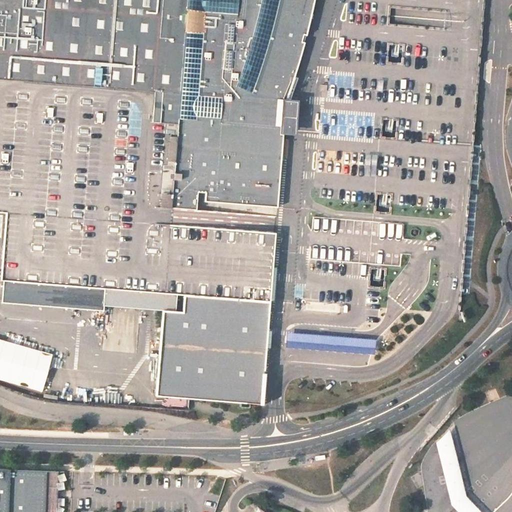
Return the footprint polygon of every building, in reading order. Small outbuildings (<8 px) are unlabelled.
[(295,101),(286,100),(307,34),(314,0),(0,0),(0,211),(5,212),(0,273),(0,280),(2,280),(0,302),(102,310),(102,305),(161,310),(153,394),(259,404),(269,301),(276,233),(235,230),(235,221),(236,212),(195,210),(196,192),(204,192),(204,201),(277,206),(282,138),(283,134),(294,134),(295,117),(295,101)] [(293,334),(286,333),(285,347),(290,347),(298,348),(307,349),(315,349),(324,350),(334,350),(342,351),(350,351),(359,352),(367,352),(374,353),(375,339),(372,339),(365,338),(356,338),(346,337),(338,337),(328,336),(319,335),(311,335),(302,334),(293,334)] [(50,355),(0,341),(0,378),(41,390),(50,355)] [(123,379),(63,373),(61,396),(122,401),(123,379)] [(435,443),(451,505),(457,511),(481,511),(465,495),(449,430),(435,443)] [(44,511),(46,471),(0,468),(0,511),(44,511)]
